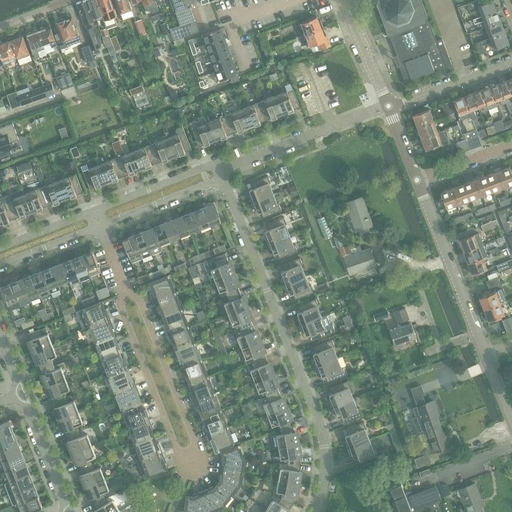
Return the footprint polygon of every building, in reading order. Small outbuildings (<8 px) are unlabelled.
[(85,0),(77,3),(77,4),(84,23),(97,19),(96,17),(96,18),(95,15),(93,16),(87,0),(85,0)] [(98,17),(102,15),(96,0),(87,0),(93,16),(95,15),(96,18),(96,17),(98,17)] [(115,18),(117,17),(110,0),(96,0),(102,15),(104,21),(107,29),(117,25),(115,18)] [(115,0),(120,13),(132,9),(128,0),(115,0)] [(131,0),(133,4),(142,0),(146,11),(151,9),(152,13),(159,11),(156,1),(155,0),(131,0)] [(192,0),(169,0),(173,11),(194,3),(192,0)] [(398,59),(400,64),(398,65),(400,69),(405,83),(432,73),(441,69),(444,68),(452,65),(442,39),(437,41),(421,0),(378,0),(376,5),(388,37),(390,37),(398,59)] [(477,0),(468,4),(469,9),(472,8),(478,5),(485,3),(484,0),(483,0),(477,0)] [(471,13),(480,10),(482,17),(497,11),(500,10),(499,6),(495,7),(493,0),(485,3),(478,5),(472,8),(469,9),(471,13)] [(175,13),(179,25),(195,20),(190,7),(175,13)] [(503,17),(499,18),(497,11),(482,17),(473,20),(475,24),(484,21),(486,27),(477,30),(477,31),(504,21),(503,17)] [(164,17),(162,13),(151,17),(153,22),(164,17)] [(300,29),(303,28),(306,34),(323,28),(320,20),(319,21),(317,17),(299,24),(300,29)] [(71,19),(65,21),(63,20),(59,22),(58,24),(57,24),(61,33),(55,35),(60,49),(81,41),(79,33),(76,27),(75,28),(71,19)] [(139,36),(147,34),(142,19),(134,22),(139,36)] [(490,38),(476,43),(476,44),(508,32),(507,28),(503,29),(501,22),(504,21),(477,31),(479,35),(488,32),(490,38)] [(178,26),(170,29),(174,41),(199,32),(195,22),(179,28),(178,26)] [(291,22),(282,26),(284,32),(293,28),(291,22)] [(165,36),(170,33),(167,24),(161,26),(165,36)] [(39,30),(38,30),(46,52),(54,49),(53,45),(56,44),(50,26),(44,28),(42,28),(40,28),(39,30)] [(100,47),(93,27),(84,30),(90,45),(92,50),(100,47)] [(106,28),(100,30),(103,37),(109,34),(106,28)] [(221,28),(201,35),(205,45),(224,38),(221,28)] [(326,35),(323,28),(306,34),(308,42),(306,42),(308,47),(318,43),(320,50),(330,46),(328,39),(326,40),(324,36),(326,35)] [(46,52),(38,30),(37,31),(35,30),(33,31),(32,33),(26,35),(35,59),(47,54),(46,52)] [(505,33),(508,32),(476,44),(480,55),(486,52),(483,46),(492,42),(494,49),(511,42),(511,41),(511,39),(507,40),(505,33)] [(112,44),(110,38),(109,35),(103,37),(106,47),(107,47),(113,45),(112,44)] [(11,40),(20,64),(32,60),(23,36),(17,38),(17,37),(12,39),(13,40),(11,40)] [(208,54),(228,47),(224,38),(205,45),(202,45),(206,55),(208,54)] [(0,52),(4,64),(16,59),(9,41),(3,43),(2,43),(0,43),(0,52)] [(89,62),(91,69),(98,66),(92,50),(90,45),(81,48),(87,63),(89,62)] [(152,48),(155,57),(161,55),(158,46),(152,48)] [(228,47),(208,54),(211,63),(231,56),(228,47)] [(231,56),(211,63),(214,72),(234,65),(231,56)] [(214,72),(212,73),(216,82),(218,81),(230,77),(232,81),(232,83),(239,80),(237,74),(234,65),(214,72)] [(74,86),(69,72),(56,77),(61,90),(74,86)] [(498,84),(508,111),(511,109),(511,107),(508,97),(511,95),(511,94),(507,81),(498,84)] [(27,83),(28,87),(17,91),(22,106),(34,102),(27,83)] [(34,89),(28,83),(27,83),(34,102),(46,97),(43,86),(34,89)] [(55,94),(51,83),(43,86),(46,97),(55,94)] [(498,84),(490,87),(495,101),(500,100),(502,105),(506,103),(498,84)] [(497,107),(495,101),(490,87),(481,90),(488,110),(497,107)] [(293,89),(287,92),(287,91),(275,96),(283,114),(288,112),(289,112),(294,110),(300,107),(293,89)] [(484,111),(488,110),(481,90),(471,94),(476,108),(482,106),(484,111)] [(21,105),(21,106),(22,106),(17,91),(7,95),(12,109),(21,105)] [(471,94),(464,97),(472,119),(476,117),(474,109),(476,108),(471,94)] [(277,117),(277,116),(283,114),(275,96),(264,100),(259,102),(266,121),(272,118),(272,119),(277,117)] [(467,132),(464,134),(466,139),(467,139),(470,150),(483,146),(480,138),(479,138),(477,132),(476,129),(472,119),(464,97),(453,100),(460,118),(461,118),(464,126),(465,125),(467,132)] [(253,105),(253,104),(242,109),(249,127),(255,125),(260,123),(266,121),(259,102),(253,105)] [(446,116),(448,115),(454,113),(449,102),(442,105),(446,116)] [(231,113),(225,116),(232,134),(238,131),(238,132),(244,130),(244,129),(249,127),(242,109),(231,113)] [(417,126),(417,127),(433,121),(429,109),(413,115),(415,120),(414,122),(415,126),(417,126)] [(220,118),(220,117),(208,122),(216,140),(221,138),(227,136),(232,134),(225,116),(220,118)] [(501,119),(494,122),(498,131),(505,129),(503,123),(501,119)] [(511,119),(511,120),(503,123),(505,129),(511,126),(511,119)] [(204,145),(210,143),(210,142),(216,140),(208,122),(199,125),(198,124),(197,123),(196,122),(194,121),(193,121),(189,123),(198,147),(204,145)] [(421,137),(422,138),(438,132),(433,121),(417,127),(419,132),(418,132),(420,137),(421,137)] [(0,158),(1,158),(2,158),(7,156),(8,156),(13,154),(10,143),(18,140),(13,123),(0,127),(0,158)] [(494,125),(486,128),(488,135),(497,132),(494,125)] [(175,131),(176,133),(176,134),(167,138),(174,156),(180,154),(180,155),(185,152),(191,150),(182,126),(178,127),(177,128),(176,129),(175,131)] [(65,127),(59,129),(63,141),(69,138),(65,127)] [(438,132),(422,138),(423,143),(422,143),(424,149),(426,149),(426,150),(441,144),(441,146),(450,143),(445,129),(438,132)] [(486,136),(484,129),(477,132),(479,138),(480,138),(486,136)] [(464,140),(456,143),(460,154),(470,150),(467,139),(466,139),(464,134),(462,135),(464,140)] [(156,143),(150,145),(157,163),(163,161),(168,159),(174,156),(167,138),(156,143)] [(119,140),(112,143),(116,154),(123,151),(119,140)] [(145,147),(144,147),(133,151),(140,170),(146,167),(146,168),(152,166),(152,165),(157,163),(150,145),(145,147)] [(74,157),(80,155),(76,146),(70,149),(74,157)] [(121,152),(116,154),(117,158),(124,176),(129,174),(135,172),(140,170),(133,151),(122,156),(121,152)] [(118,179),(118,178),(124,176),(117,158),(111,160),(100,164),(107,183),(113,181),(118,179)] [(29,162),(24,164),(26,171),(32,169),(29,162)] [(107,183),(100,164),(88,169),(89,169),(88,169),(87,164),(81,167),(90,190),(96,187),(96,188),(101,185),(107,183)] [(511,183),(511,172),(510,167),(498,172),(504,187),(511,183)] [(492,191),(504,187),(498,172),(487,176),(492,191)] [(76,174),(69,177),(69,176),(58,181),(65,199),(71,197),(77,195),(76,195),(83,192),(76,174)] [(251,195),(249,196),(252,202),(273,194),(269,184),(270,183),(268,176),(250,183),(252,189),(249,190),(251,195)] [(481,195),(492,191),(487,176),(475,180),(481,195)] [(475,180),(464,184),(469,200),(481,195),(475,180)] [(47,185),(41,188),(48,206),(54,203),(54,204),(60,202),(60,201),(65,199),(58,181),(47,185)] [(458,204),(469,200),(464,184),(452,188),(458,204)] [(298,195),(295,186),(289,188),(293,197),(298,195)] [(36,190),(36,189),(24,194),(32,212),(37,210),(43,208),(48,206),(41,188),(36,190)] [(441,193),(446,208),(458,204),(452,188),(441,193)] [(23,189),(6,196),(8,201),(15,219),(20,217),(21,217),(26,215),(26,214),(32,212),(24,194),(23,189)] [(278,203),(277,204),(273,194),(252,202),(254,209),(256,208),(258,213),(261,212),(263,218),(281,211),(278,203)] [(15,219),(8,201),(6,196),(0,198),(0,224),(4,223),(4,224),(10,221),(9,221),(15,219)] [(373,226),(362,197),(346,202),(349,211),(356,232),(373,226)] [(499,202),(501,207),(510,203),(508,199),(499,202)] [(210,226),(221,222),(214,204),(203,208),(210,226)] [(496,209),(494,204),(485,207),(487,212),(496,209)] [(485,207),(476,210),(478,215),(487,212),(485,207)] [(200,230),(210,226),(203,208),(193,212),(200,230)] [(200,230),(193,212),(183,216),(190,234),(200,230)] [(503,213),(499,215),(502,223),(507,222),(503,213)] [(190,234),(183,216),(173,220),(180,238),(190,234)] [(265,231),(267,236),(265,237),(267,243),(289,235),(285,225),(286,224),(284,217),(266,224),(268,230),(265,231)] [(180,238),(173,220),(163,224),(170,242),(180,238)] [(484,232),(499,226),(497,220),(481,226),(484,232)] [(502,223),(506,233),(511,231),(507,222),(502,223)] [(170,242),(163,224),(153,228),(160,246),(170,242)] [(153,228),(143,232),(152,255),(162,251),(160,246),(153,228)] [(143,232),(133,236),(142,259),(152,255),(143,232)] [(474,235),(459,240),(464,252),(479,247),(478,246),(483,245),(479,233),(474,235)] [(294,244),(293,245),(289,235),(267,243),(270,250),(272,249),(274,254),(277,253),(279,259),(297,252),(294,244)] [(131,263),(142,259),(133,236),(122,240),(131,263)] [(503,237),(497,239),(500,248),(506,246),(503,237)] [(360,245),(350,249),(351,253),(361,250),(360,245)] [(464,252),(468,263),(483,258),(487,256),(483,245),(478,246),(479,247),(464,252)] [(343,246),(339,248),(342,257),(351,253),(350,249),(349,247),(343,246)] [(350,275),(377,266),(370,248),(343,257),(350,275)] [(99,269),(92,252),(82,256),(91,278),(90,277),(101,272),(99,269)] [(212,282),(215,281),(235,273),(231,262),(229,263),(225,253),(203,262),(212,282)] [(82,256),(72,260),(81,282),(91,278),(82,256)] [(281,272),(283,277),(281,278),(284,284),(305,276),(301,266),(303,265),(300,258),(282,265),(284,271),(281,272)] [(468,263),(472,275),(487,269),(483,258),(468,263)] [(511,266),(511,260),(511,259),(496,265),(499,271),(501,270),(511,266)] [(81,282),(72,260),(62,264),(69,281),(71,286),(81,282)] [(69,281),(62,264),(52,268),(59,285),(69,281)] [(194,265),(188,268),(192,279),(199,276),(194,265)] [(511,266),(501,270),(503,276),(511,272),(511,266)] [(51,294),(61,290),(59,285),(52,268),(42,271),(49,289),(51,294)] [(49,289),(42,271),(32,275),(40,298),(51,294),(49,289)] [(240,284),(235,273),(215,281),(222,298),(227,296),(227,295),(240,291),(237,285),(240,284)] [(40,298),(32,275),(22,279),(28,297),(30,302),(40,298)] [(153,290),(151,291),(155,301),(175,293),(168,276),(150,283),(153,290)] [(310,285),(309,286),(305,276),(284,284),(286,291),(288,290),(290,295),(293,294),(295,300),(313,293),(310,285)] [(498,277),(486,281),(489,288),(501,284),(498,277)] [(22,279),(12,283),(19,301),(21,307),(31,303),(30,302),(28,297),(22,279)] [(10,311),(21,307),(19,301),(12,283),(1,287),(8,305),(10,311)] [(320,293),(329,290),(327,284),(318,288),(320,293)] [(99,300),(104,297),(110,295),(107,287),(96,292),(99,300)] [(485,296),(479,298),(483,310),(499,303),(505,301),(501,290),(491,294),(490,291),(483,293),(485,296)] [(229,301),(224,303),(228,314),(248,307),(244,295),(242,296),(240,291),(227,295),(227,296),(229,301)] [(163,317),(181,310),(175,293),(155,301),(159,311),(161,310),(163,317)] [(299,318),(297,319),(299,325),(321,317),(317,307),(318,306),(316,299),(298,306),(300,312),(297,313),(299,318)] [(83,309),(75,312),(82,329),(90,326),(110,318),(106,308),(104,309),(101,302),(83,309)] [(504,307),(501,308),(499,303),(483,310),(488,321),(493,319),(494,322),(501,319),(500,316),(506,314),(504,307)] [(253,318),(248,307),(228,314),(235,331),(253,324),(250,319),(253,318)] [(390,330),(395,344),(396,344),(397,349),(403,347),(402,342),(416,337),(411,323),(410,323),(408,319),(409,319),(405,308),(394,312),(398,323),(399,323),(400,327),(390,330)] [(168,334),(188,326),(181,310),(163,317),(166,323),(164,324),(168,334)] [(196,312),(200,320),(206,318),(203,310),(196,312)] [(387,310),(373,315),(375,321),(390,317),(387,310)] [(321,317),(299,325),(302,332),(304,331),(306,336),(309,334),(311,341),(329,334),(335,331),(332,324),(330,325),(326,315),(321,317)] [(511,316),(502,321),(506,332),(511,330),(511,316)] [(112,329),(114,328),(110,318),(90,326),(96,343),(114,336),(112,329)] [(352,322),(345,324),(347,330),(354,327),(352,322)] [(253,324),(235,331),(241,348),(261,340),(257,329),(255,330),(253,324)] [(177,350),(194,343),(188,326),(168,334),(172,344),(174,343),(177,350)] [(30,340),(28,341),(32,352),(52,345),(45,327),(28,334),(30,340)] [(114,336),(96,343),(103,359),(123,352),(119,342),(117,343),(114,336)] [(215,339),(222,355),(227,353),(221,337),(215,339)] [(266,351),(261,340),(241,348),(246,359),(244,359),(246,366),(266,358),(264,352),(266,351)] [(315,359),(313,360),(316,366),(337,358),(333,348),(335,347),(332,340),(314,347),(316,353),(313,354),(315,359)] [(177,358),(181,368),(201,360),(194,343),(177,350),(179,357),(177,358)] [(51,358),(57,356),(52,345),(32,352),(37,364),(39,363),(41,368),(53,364),(51,358)] [(125,362),(127,362),(123,352),(103,359),(110,376),(127,369),(125,362)] [(246,366),(248,372),(250,371),(255,382),(274,374),(270,362),(268,363),(266,358),(246,366)] [(342,367),(341,368),(337,358),(316,366),(318,373),(320,372),(322,377),(325,375),(327,382),(345,375),(342,367)] [(208,377),(201,360),(181,368),(185,378),(187,377),(190,384),(208,377)] [(64,361),(54,365),(53,364),(41,368),(43,374),(41,375),(45,386),(65,378),(62,370),(66,368),(64,361)] [(132,375),(130,376),(127,369),(110,376),(116,393),(136,385),(132,375)] [(279,385),(274,374),(255,382),(261,398),(259,399),(279,391),(277,386),(279,385)] [(192,391),(190,391),(194,401),(214,393),(208,377),(190,384),(192,391)] [(64,392),(70,389),(65,378),(45,386),(50,397),(52,396),(54,402),(66,397),(64,392)] [(331,400),(329,401),(332,407),(353,399),(349,389),(351,388),(348,381),(330,388),(332,394),(329,395),(331,400)] [(138,396),(140,395),(136,385),(116,393),(123,410),(140,403),(138,396)] [(256,400),(259,407),(264,405),(268,415),(288,407),(283,396),(281,397),(279,391),(259,399),(256,400)] [(203,417),(221,410),(214,393),(194,401),(198,411),(200,410),(203,417)] [(416,417),(413,418),(418,432),(425,430),(440,424),(434,408),(436,407),(434,401),(426,404),(423,397),(422,395),(414,398),(415,400),(417,407),(413,408),(416,417)] [(69,403),(68,400),(66,397),(54,402),(56,407),(54,408),(58,420),(78,412),(74,400),(69,403)] [(358,408),(357,409),(353,399),(332,407),(334,414),(336,413),(338,418),(341,416),(343,423),(361,416),(358,408)] [(145,409),(143,410),(140,403),(123,410),(129,427),(149,419),(145,409)] [(290,419),(292,418),(288,407),(268,415),(272,426),(277,424),(280,429),(292,425),(290,419)] [(203,425),(207,435),(227,427),(221,410),(203,417),(206,424),(203,425)] [(77,425),(83,423),(78,412),(58,420),(63,431),(65,430),(67,435),(79,431),(77,425)] [(149,419),(129,427),(136,443),(154,436),(151,430),(153,429),(149,419)] [(8,421),(0,423),(0,436),(13,432),(8,421)] [(347,441),(345,441),(348,448),(369,440),(365,430),(367,429),(364,422),(346,429),(348,435),(345,436),(347,441)] [(448,440),(446,441),(440,424),(425,430),(433,452),(450,446),(448,440)] [(299,443),(297,432),(295,432),(292,425),(280,429),(282,434),(273,436),(272,438),(273,447),(275,448),(278,447),(299,443)] [(213,444),(216,451),(234,444),(227,427),(207,435),(211,445),(213,444)] [(87,434),(82,436),(79,431),(67,435),(69,441),(67,442),(71,453),(91,445),(87,434)] [(0,449),(17,442),(13,432),(0,436),(0,449)] [(158,442),(156,443),(154,436),(136,443),(142,460),(162,452),(158,442)] [(377,457),(374,449),(373,450),(369,440),(348,448),(350,455),(352,454),(354,459),(357,457),(359,464),(377,457)] [(0,459),(1,461),(21,453),(17,442),(0,449),(0,459)] [(278,447),(281,459),(286,458),(287,464),(301,464),(299,456),(301,455),(299,443),(278,447)] [(90,459),(96,456),(91,445),(71,453),(76,464),(78,463),(80,469),(93,464),(90,459)] [(222,452),(225,457),(223,458),(221,468),(243,472),(244,460),(239,446),(222,452)] [(381,452),(383,458),(389,456),(387,449),(381,452)] [(162,452),(142,460),(138,462),(144,479),(167,470),(164,463),(166,462),(162,452)] [(5,472),(25,464),(21,453),(1,461),(5,472)] [(414,459),(417,467),(432,462),(428,454),(414,459)] [(9,482),(29,474),(25,464),(5,472),(9,482)] [(100,468),(95,470),(93,464),(80,469),(82,474),(80,475),(85,487),(105,479),(100,468)] [(279,464),(278,469),(280,469),(278,480),(299,484),(302,472),(299,471),(301,464),(287,464),(279,464)] [(220,479),(221,480),(218,484),(231,495),(241,483),(243,472),(221,468),(220,479)] [(9,482),(4,484),(8,495),(34,485),(29,474),(9,482)] [(113,486),(108,488),(105,479),(85,487),(89,498),(91,497),(93,502),(106,497),(116,494),(113,486)] [(256,488),(262,489),(264,481),(258,479),(256,488)] [(274,490),(273,495),(281,498),(294,503),(295,495),(297,496),(299,484),(278,480),(277,490),(274,490)] [(475,483),(459,490),(467,511),(483,511),(479,501),(481,500),(475,483)] [(214,488),(213,487),(203,491),(211,511),(222,507),(231,495),(218,484),(214,488)] [(410,495),(408,491),(405,493),(402,484),(401,484),(401,485),(400,486),(399,485),(389,488),(390,490),(392,489),(395,496),(393,497),(395,501),(396,500),(399,508),(398,508),(399,511),(422,511),(435,508),(433,503),(441,500),(436,488),(411,498),(409,495),(410,495)] [(447,484),(440,487),(442,494),(449,492),(447,484)] [(8,495),(13,505),(17,503),(38,495),(34,485),(8,495)] [(184,511),(209,511),(211,511),(203,491),(193,495),(193,497),(187,496),(184,511)] [(20,511),(28,511),(42,507),(38,495),(17,503),(20,511)] [(272,501),(267,510),(270,511),(290,511),(291,511),(289,510),(294,503),(281,498),(273,495),(270,499),(272,501)] [(112,500),(108,502),(106,497),(93,502),(96,510),(94,511),(115,511),(119,510),(112,500)]
